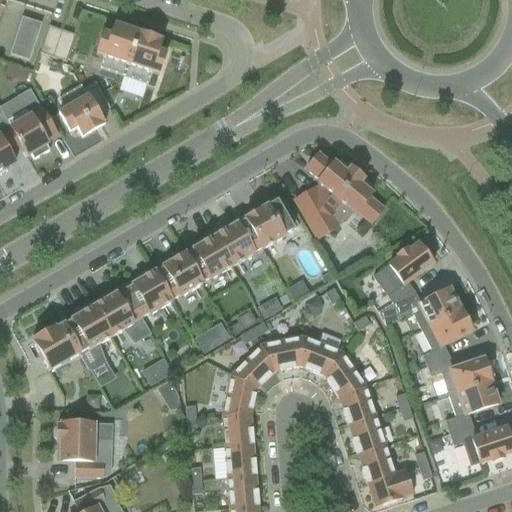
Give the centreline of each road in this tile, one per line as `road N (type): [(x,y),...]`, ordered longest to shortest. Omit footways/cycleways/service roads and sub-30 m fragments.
road 1 (residential): [(0,316),(293,142),(338,139),(432,221),(476,278),(511,355)]
road 2 (residential): [(239,64),(209,96),(0,218)]
road 3 (unclassified): [(0,268),(222,138)]
road 4 (residential): [(341,511),(308,413),(292,404),(279,416),(286,511)]
road 5 (unclassified): [(360,28),(222,138)]
road 6 (unclassified): [(222,138),(380,65)]
road 7 (residential): [(239,64),(236,44),(220,27),(137,0)]
